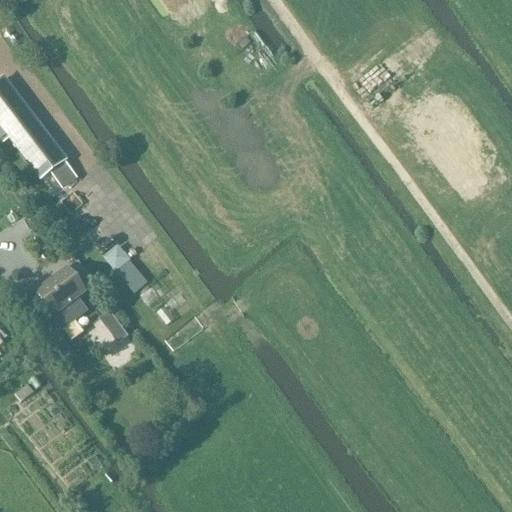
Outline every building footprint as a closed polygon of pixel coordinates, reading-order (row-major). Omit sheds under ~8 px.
[(0,83),(0,140),(3,144),(7,141),(20,131),(33,121),(19,103),(3,82),(0,83)] [(20,131),(7,141),(38,182),(49,175),(63,164),(64,163),(33,121),(20,131)] [(65,271),(33,296),(52,319),(62,332),(87,312),(77,299),(83,295),(82,292),(92,285),(76,265),(66,272),(65,271)] [(108,314),(98,321),(107,332),(117,325),(108,314)] [(13,397),(19,406),(33,396),(27,387),(13,397)]
